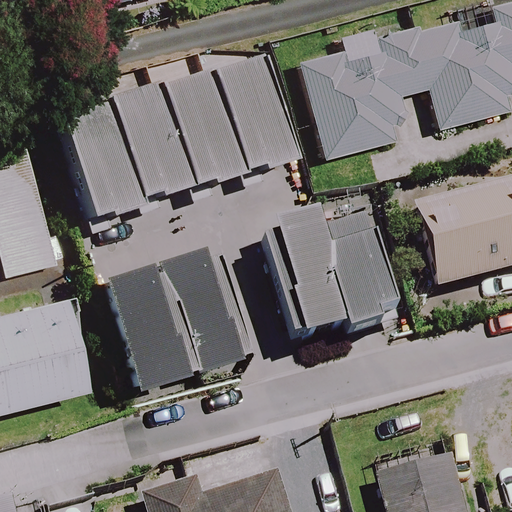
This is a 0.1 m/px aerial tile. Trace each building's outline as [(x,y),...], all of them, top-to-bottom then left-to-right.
[(147,0),(47,0),(55,27),(147,0)] [(283,61),(287,76),(299,124),(311,174),(394,153),(388,128),(401,125),(395,100),(420,94),(430,136),(506,118),(502,99),(511,96),(511,90),(507,72),(511,70),(511,3),(480,12),(484,27),(451,35),(447,20),(359,42),(363,57),(338,63),(334,48),(283,61)] [(292,175),(254,55),(32,126),(69,245),(292,175)] [(0,284),(50,271),(20,154),(0,159),(0,284)] [(511,275),(511,189),(410,215),(431,296),(511,275)] [(406,341),(366,213),(241,252),(278,370),(330,354),(333,364),(406,341)] [(241,380),(206,247),(84,279),(119,412),(241,380)] [(0,419),(80,400),(56,307),(0,321),(0,419)] [(459,511),(447,466),(373,485),(379,511),(459,511)] [(282,511),(275,486),(195,507),(190,490),(139,503),(140,511),(282,511)]
